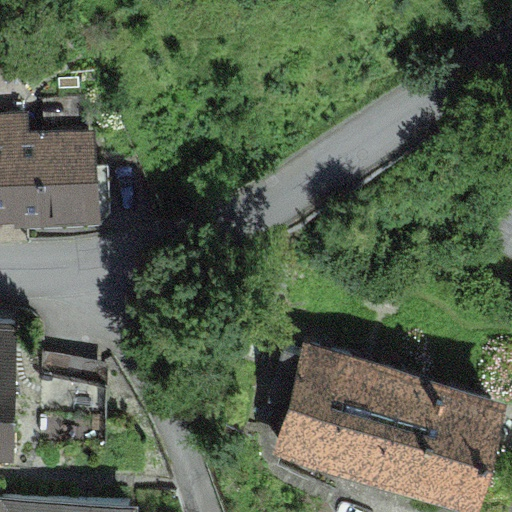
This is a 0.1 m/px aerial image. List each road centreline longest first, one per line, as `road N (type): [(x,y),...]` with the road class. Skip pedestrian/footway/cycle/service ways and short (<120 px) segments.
road 1 (residential): [(511,49),(223,226),(94,271)]
road 2 (residential): [(200,511),(172,418),(94,271)]
